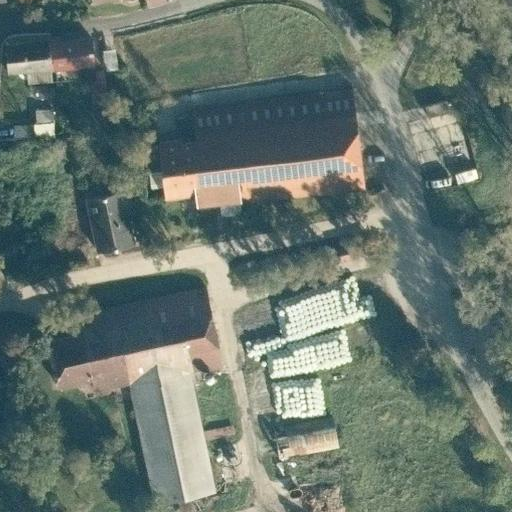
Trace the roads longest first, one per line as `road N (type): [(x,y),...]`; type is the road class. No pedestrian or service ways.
road 1 (residential): [(7,291),(410,202)]
road 2 (tertiary): [(511,454),(442,308),(410,202)]
road 3 (residential): [(4,0),(7,30),(88,26),(203,0)]
road 4 (tertiary): [(410,202),(381,74)]
